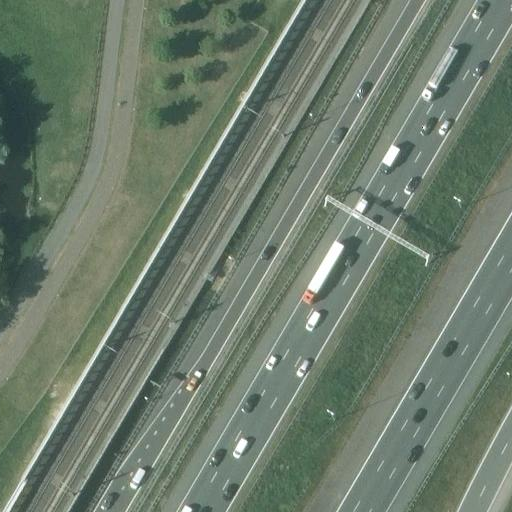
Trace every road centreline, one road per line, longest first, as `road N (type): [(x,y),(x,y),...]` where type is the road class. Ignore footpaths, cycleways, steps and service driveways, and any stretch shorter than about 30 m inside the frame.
road 1 (motorway): [(420,0),(113,511)]
road 2 (motorway): [(507,0),(206,511)]
road 3 (unclassified): [(0,334),(94,167),(117,0)]
road 4 (motorway): [(366,511),(511,262)]
